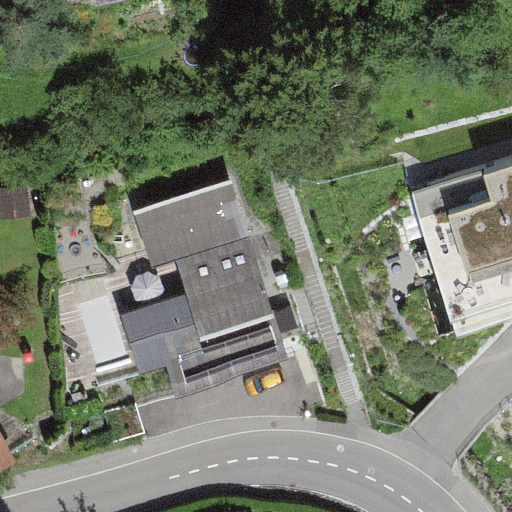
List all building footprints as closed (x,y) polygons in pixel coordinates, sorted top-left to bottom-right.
[(82,0),(89,33),(155,19),(150,0),(82,0)] [(511,157),(408,189),(457,341),(511,322),(511,157)] [(105,403),(179,381),(293,347),(262,245),(252,248),(229,171),(135,199),(152,254),(178,247),(198,310),(160,321),(169,353),(96,374),(105,403)] [(0,213),(0,247),(24,246),(22,212),(0,213)] [(0,461),(15,453),(0,428),(0,461)]
